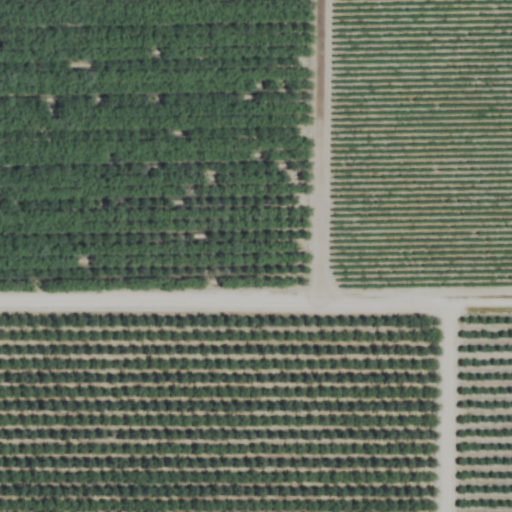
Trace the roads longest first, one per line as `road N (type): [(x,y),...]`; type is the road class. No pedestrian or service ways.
road 1 (residential): [(0,308),(511,296)]
road 2 (track): [(323,0),(320,301)]
road 3 (track): [(440,511),(443,298)]
